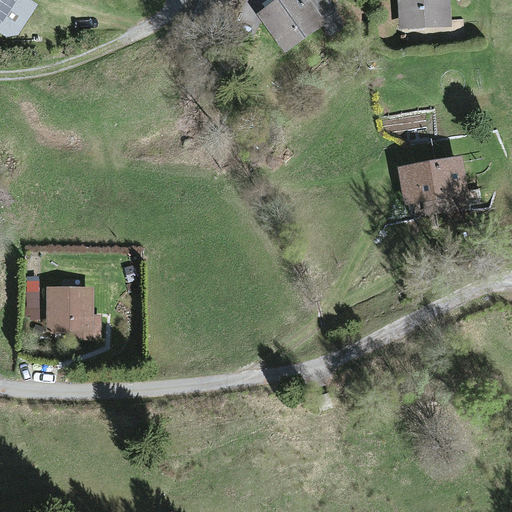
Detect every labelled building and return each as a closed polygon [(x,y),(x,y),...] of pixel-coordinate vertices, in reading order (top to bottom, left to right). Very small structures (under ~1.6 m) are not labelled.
[(34,5),(26,0),(0,0),(0,28),(13,37),(34,5)] [(321,25),(301,0),(279,0),(257,18),(284,53),(321,25)] [(448,28),(445,0),(397,0),(400,32),(448,28)] [(465,191),(459,159),(401,169),(407,202),(424,199),(426,213),(451,209),(448,194),(465,191)] [(93,288),(48,288),(48,332),(73,332),(73,340),(100,340),(100,315),(93,317),(93,288)]
